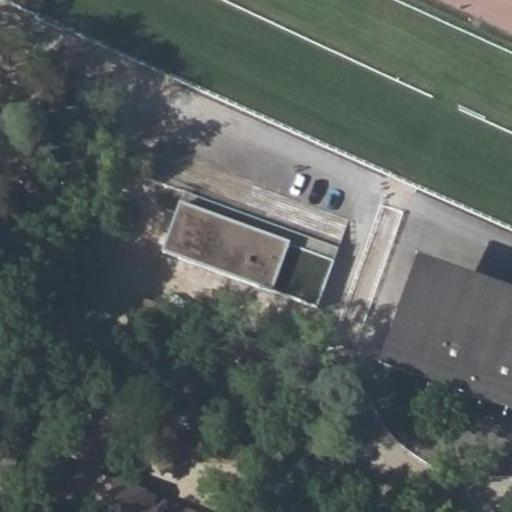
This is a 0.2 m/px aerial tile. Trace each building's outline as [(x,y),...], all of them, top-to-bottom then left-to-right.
[(89,162),(74,78),(51,81),(56,114),(37,119),(46,170),(58,168),(63,183),(84,179),(81,163),(89,162)] [(164,255),(316,310),(348,222),(259,187),(260,183),(238,177),(239,175),(220,169),(220,166),(198,159),(199,154),(179,149),(181,145),(159,137),(144,181),(167,190),(159,214),(177,221),(164,255)] [(32,229),(58,207),(42,187),(16,207),(32,229)] [(511,320),(406,283),(376,369),(425,386),(423,393),(500,419),(502,412),(511,415),(511,320)] [(169,459),(201,460),(202,434),(170,433),(169,459)] [(2,487),(69,511),(175,511),(149,502),(145,511),(119,511),(82,499),(88,481),(13,454),(10,463),(2,487)] [(0,492),(2,487),(10,463),(0,460),(0,492)] [(151,496),(90,475),(88,481),(82,499),(119,511),(145,511),(149,502),(151,496)]
